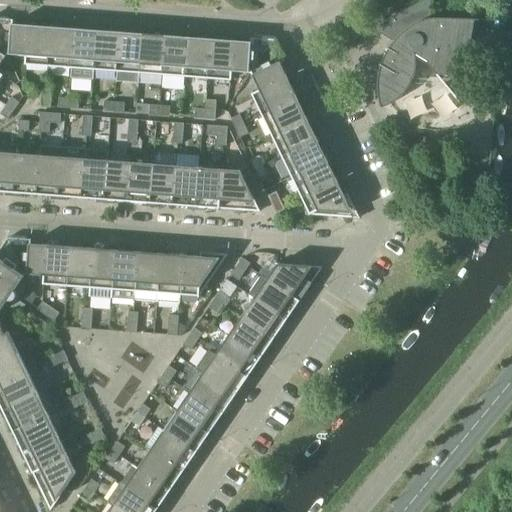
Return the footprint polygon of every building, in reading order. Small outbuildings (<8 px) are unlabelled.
[(430,0),(424,0),(396,15),(371,29),(393,42),(390,46),(388,50),(384,56),(382,61),(381,65),(379,70),(378,74),(378,79),(378,82),(377,86),(378,91),(378,96),(378,98),(381,108),(384,107),(387,106),(390,105),(394,102),(397,100),(399,98),(403,95),(405,92),(408,88),(411,84),(413,79),(414,76),(415,71),(415,68),(416,63),(416,58),(415,55),(427,62),(427,64),(459,102),(474,19),(433,18),(430,19),(430,0)] [(26,57),(28,26),(13,25),(13,20),(0,19),(0,41),(7,55),(26,57)] [(28,26),(26,57),(25,65),(49,67),(52,23),(43,23),(43,27),(28,26)] [(60,24),(52,23),(49,67),(71,68),(74,29),(60,28),(60,24)] [(74,29),(71,68),(94,70),(97,27),(89,26),(89,30),(74,29)] [(97,27),(94,70),(117,72),(120,33),(105,32),(106,27),(97,27)] [(120,33),(117,72),(116,82),(139,84),(140,74),(143,30),(134,30),(134,34),(120,33)] [(151,31),(143,30),(140,74),(162,75),(165,36),(151,35),(151,31)] [(165,36),(162,75),(185,77),(188,34),(180,33),(179,37),(165,36)] [(188,34),(185,77),(208,79),(211,40),(196,39),(197,34),(188,34)] [(225,41),(211,40),(208,79),(231,81),(232,72),(234,42),(235,37),(225,36),(225,41)] [(234,42),(232,72),(251,74),(274,40),(250,38),(250,43),(234,42)] [(274,40),(251,74),(259,91),(287,77),(280,64),(284,62),(274,40)] [(291,75),(287,77),(259,91),(252,94),(262,116),(297,99),(291,86),(295,84),(291,75)] [(42,86),(41,97),(50,98),(51,86),(42,86)] [(491,98),(492,90),(481,87),(479,96),(491,98)] [(13,111),(19,103),(12,97),(6,106),(13,111)] [(50,107),(50,98),(41,97),(41,107),(50,107)] [(68,108),(69,99),(58,98),(58,107),(68,108)] [(78,109),(79,99),(69,99),(68,108),(78,109)] [(303,111),(297,99),(262,116),(272,136),(311,117),(307,110),(303,111)] [(206,100),(205,109),(216,110),(216,101),(206,100)] [(114,112),(115,102),(103,101),(103,111),(114,112)] [(124,103),(115,102),(114,112),(123,113),(124,103)] [(159,115),(160,106),(149,105),(148,114),(159,115)] [(0,114),(8,119),(13,111),(6,106),(0,113),(0,114)] [(169,116),(170,106),(160,106),(159,115),(169,116)] [(205,119),(205,109),(195,109),(194,119),(205,119)] [(215,120),(216,110),(205,109),(205,119),(215,120)] [(50,123),(50,113),(40,112),(39,122),(50,123)] [(60,114),(50,113),(50,123),(60,123),(60,114)] [(239,115),(230,119),(235,129),(244,124),(239,115)] [(92,127),(92,116),(83,116),(82,126),(92,127)] [(315,125),(311,117),(272,136),(282,157),(317,140),(311,127),(315,125)] [(137,130),(138,120),(128,119),(128,130),(137,130)] [(19,121),(18,130),(28,131),(29,121),(19,121)] [(49,132),(50,123),(39,122),(39,132),(49,132)] [(183,134),(183,123),(174,122),(173,133),(183,134)] [(248,133),(244,124),(235,129),(239,138),(248,133)] [(91,137),(92,127),(82,126),(81,136),(91,137)] [(216,136),(217,126),(207,126),(207,135),(216,136)] [(226,137),(227,127),(217,126),(216,136),(226,137)] [(137,140),(137,130),(128,130),(127,140),(137,140)] [(182,144),(183,134),(173,133),(172,143),(182,144)] [(226,146),(226,137),(216,136),(215,145),(226,146)] [(317,140),(282,157),(291,177),(331,158),(327,151),(323,153),(317,140)] [(0,152),(0,192),(5,193),(5,196),(13,197),(16,154),(0,152)] [(39,155),(16,154),(13,197),(21,197),(21,194),(36,195),(39,155)] [(61,157),(39,155),(36,195),(50,196),(50,200),(58,200),(61,157)] [(259,156),(250,160),(255,170),(263,165),(259,156)] [(61,157),(58,200),(66,201),(66,197),(81,198),(84,159),(61,157)] [(331,158),(291,177),(301,198),(337,181),(330,168),(334,166),(331,158)] [(107,161),(84,159),(81,198),(96,199),(96,203),(104,204),(107,161)] [(130,162),(107,161),(104,204),(112,204),(112,201),(127,202),(130,162)] [(130,162),(127,202),(142,203),(142,206),(150,207),(153,164),(130,162)] [(153,164),(150,207),(158,208),(158,204),(173,205),(176,166),(153,164)] [(268,174),(263,165),(255,170),(259,179),(268,174)] [(198,168),(176,166),(173,205),(187,206),(187,210),(195,210),(198,168)] [(198,168),(195,210),(203,211),(203,208),(218,209),(221,169),(198,168)] [(240,171),(221,169),(218,209),(235,210),(235,213),(243,214),(243,211),(260,212),(240,171)] [(337,181),(301,198),(309,215),(318,216),(360,219),(348,194),(344,196),(337,181)] [(267,195),(272,205),(281,201),(276,191),(267,195)] [(285,210),(281,201),(272,205),(276,214),(285,210)] [(408,208),(403,216),(408,219),(413,212),(408,208)] [(25,275),(7,238),(0,248),(0,290),(9,297),(23,278),(25,275)] [(45,265),(47,246),(34,245),(35,240),(7,238),(25,275),(44,276),(45,265)] [(45,265),(44,276),(43,284),(67,286),(70,243),(61,242),(61,247),(47,246),(45,265)] [(70,243),(67,286),(89,288),(92,249),(78,248),(78,243),(70,243)] [(92,249),(89,288),(89,298),(111,300),(115,246),(107,246),(107,250),(92,249)] [(115,246),(111,300),(134,301),(138,252),(124,251),(124,247),(115,246)] [(152,253),(138,252),(134,301),(157,303),(161,250),(152,249),(152,253)] [(161,250),(157,303),(180,305),(180,295),(183,256),(169,255),(169,250),(161,250)] [(200,257),(183,256),(180,295),(199,296),(228,255),(200,253),(200,257)] [(251,263),(242,258),(236,266),(245,272),(251,263)] [(266,279),(299,302),(323,267),(277,264),(266,279)] [(238,281),(245,272),(236,266),(230,275),(238,281)] [(299,302),(266,279),(253,298),(289,323),(294,316),(291,314),(299,302)] [(31,304),(36,297),(31,286),(23,298),(31,304)] [(0,290),(0,311),(9,297),(0,290)] [(229,296),(220,290),(214,299),(223,305),(229,296)] [(289,323),(253,298),(241,317),(273,339),(282,327),(284,329),(289,323)] [(24,306),(15,299),(10,306),(20,312),(24,306)] [(217,314),(223,305),(214,299),(208,308),(217,314)] [(46,316),(51,308),(42,302),(37,310),(46,316)] [(60,313),(51,308),(46,316),(54,321),(60,313)] [(92,320),(92,309),(83,308),(82,319),(92,320)] [(137,323),(138,312),(128,312),(128,322),(137,323)] [(36,329),(42,321),(34,315),(28,323),(36,329)] [(178,322),(178,315),(169,315),(168,325),(178,326),(178,322)] [(241,317),(228,336),(263,360),(268,354),(265,352),(273,339),(241,317)] [(91,329),(92,320),(82,319),(81,329),(91,329)] [(44,335),(50,326),(42,321),(36,329),(44,335)] [(137,333),(137,323),(128,322),(127,332),(137,333)] [(178,326),(177,336),(181,337),(187,329),(178,322),(178,326)] [(177,336),(178,326),(168,325),(167,336),(177,336)] [(204,333),(195,327),(189,337),(197,343),(204,333)] [(9,332),(4,334),(0,335),(0,361),(19,353),(9,332)] [(263,360),(228,336),(215,355),(248,377),(256,365),(259,367),(263,360)] [(192,351),(197,343),(189,337),(183,345),(192,351)] [(68,360),(64,351),(55,355),(59,364),(68,360)] [(19,353),(0,361),(0,387),(29,373),(19,353)] [(59,364),(55,355),(45,360),(50,369),(59,364)] [(215,355),(202,374),(238,398),(242,391),(239,389),(248,377),(215,355)] [(177,372),(168,366),(163,374),(171,380),(177,372)] [(0,412),(39,394),(29,373),(0,387),(0,412)] [(165,389),(171,380),(163,374),(157,384),(165,389)] [(202,374),(189,392),(222,415),(230,403),(233,405),(238,398),(202,374)] [(88,401),(84,392),(74,396),(79,405),(88,401)] [(189,392),(176,412),(212,436),(216,429),(214,427),(222,415),(189,392)] [(39,394),(0,412),(0,413),(3,420),(6,418),(13,432),(48,415),(39,394)] [(79,405),(74,396),(65,401),(69,410),(79,405)] [(151,409),(143,404),(137,412),(145,418),(151,409)] [(139,427),(145,418),(137,412),(131,421),(139,427)] [(212,436),(176,412),(163,430),(196,453),(204,441),(207,443),(212,436)] [(58,435),(48,415),(13,432),(19,445),(16,446),(19,454),(58,435)] [(105,438),(101,429),(92,433),(96,442),(105,438)] [(163,430),(150,449),(186,474),(190,467),(188,465),(196,453),(163,430)] [(96,442),(92,433),(82,437),(86,446),(96,442)] [(58,435),(19,454),(23,461),(26,460),(32,473),(68,456),(58,435)] [(126,447),(117,441),(111,450),(120,456),(126,447)] [(150,449),(137,468),(170,490),(179,478),(181,480),(186,474),(150,449)] [(114,465),(120,456),(111,450),(105,459),(114,465)] [(76,473),(68,456),(32,473),(40,488),(37,490),(40,497),(43,496),(51,511),(76,473)] [(170,490),(137,468),(133,465),(120,483),(125,487),(160,511),(165,505),(162,503),(170,490)] [(100,485),(91,479),(85,488),(94,493),(100,485)] [(125,487),(112,506),(120,511),(159,511),(160,511),(125,487)] [(88,502),(94,493),(85,488),(79,497),(88,502)]
